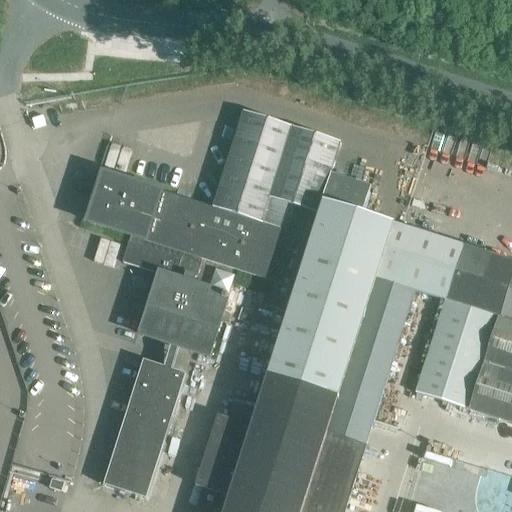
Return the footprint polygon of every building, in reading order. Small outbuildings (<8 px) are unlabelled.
[(466,0),(443,0),(442,4),(463,11),(466,0)] [(511,11),(506,10),(500,27),(511,31),(511,11)] [(289,233),(296,209),(322,218),(326,205),(322,203),(341,144),(244,113),(214,210),(289,233)] [(214,210),(162,194),(104,175),(89,224),(132,238),(124,265),(161,277),(194,287),(202,261),(274,283),(289,233),(214,210)] [(340,398),(377,281),(394,227),(326,205),(322,218),(291,314),(272,376),(340,398)] [(291,314),(322,218),(296,209),(289,233),(274,283),(267,306),(291,314)] [(464,249),(394,227),(377,281),(416,294),(447,304),(464,249)] [(498,320),(511,274),(511,264),(464,249),(447,304),(498,320)] [(511,274),(498,320),(511,323),(511,274)] [(161,277),(155,297),(142,337),(210,358),(229,298),(194,287),(161,277)] [(368,445),(416,294),(377,281),(340,398),(329,433),(368,445)] [(447,304),(438,332),(418,395),(469,412),(498,320),(447,304)] [(469,412),(511,425),(511,323),(498,320),(469,412)] [(105,487),(127,493),(148,500),(188,375),(145,361),(105,487)] [(272,376),(260,412),(227,511),(345,511),(368,445),(329,433),(340,398),(272,376)] [(221,418),(198,487),(205,489),(199,507),(216,511),(227,511),(260,412),(234,403),(228,420),(221,418)] [(63,493),(65,485),(53,481),(50,489),(63,493)]
